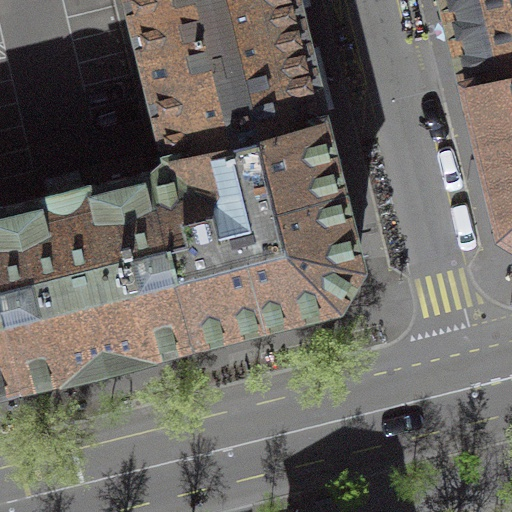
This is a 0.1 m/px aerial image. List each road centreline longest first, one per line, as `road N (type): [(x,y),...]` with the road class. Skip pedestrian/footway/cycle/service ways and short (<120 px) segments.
road 1 (tertiary): [(0,511),(467,394)]
road 2 (residential): [(369,0),(467,394)]
